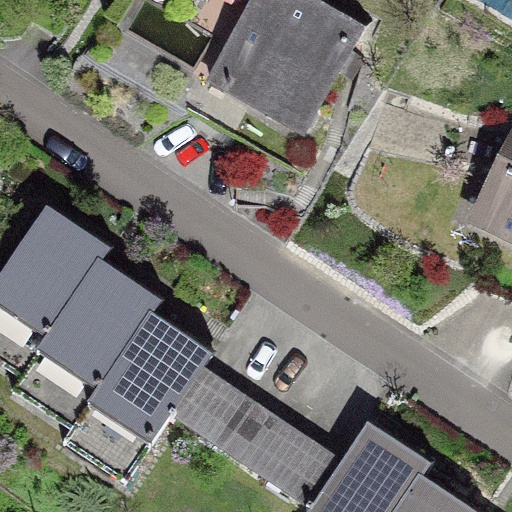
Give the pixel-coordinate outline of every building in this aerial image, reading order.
[(303,135),(369,20),(333,0),(257,0),(193,112),(237,137),(254,107),(303,135)] [(497,195),(482,225),(511,239),(511,144),(490,192),(497,195)] [(33,365),(103,262),(104,262),(112,250),(51,209),(0,285),(0,343),(32,364),(33,365)] [(83,417),(154,314),(155,314),(163,302),(104,262),(103,262),(33,365),(32,364),(24,378),(82,416),(83,417)] [(169,421),(204,369),(214,354),(155,314),(154,314),(83,417),(82,416),(74,429),(137,471),(169,421)] [(204,369),(169,421),(173,424),(176,420),(243,465),(276,417),(204,369)] [(398,511),(423,476),(425,476),(433,464),(372,423),(345,463),(276,417),(243,465),(309,508),(305,511),(398,511)] [(477,511),(425,476),(423,476),(398,511),(477,511)]
